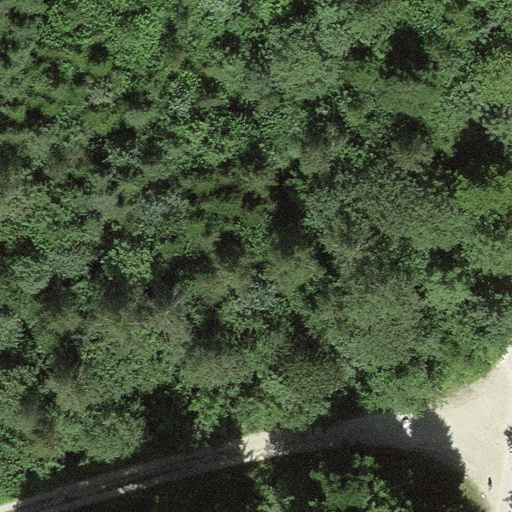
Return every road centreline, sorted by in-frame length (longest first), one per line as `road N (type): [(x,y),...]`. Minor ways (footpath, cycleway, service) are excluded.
road 1 (track): [(490,429),(266,453),(48,511)]
road 2 (track): [(486,511),(490,429),(511,314)]
